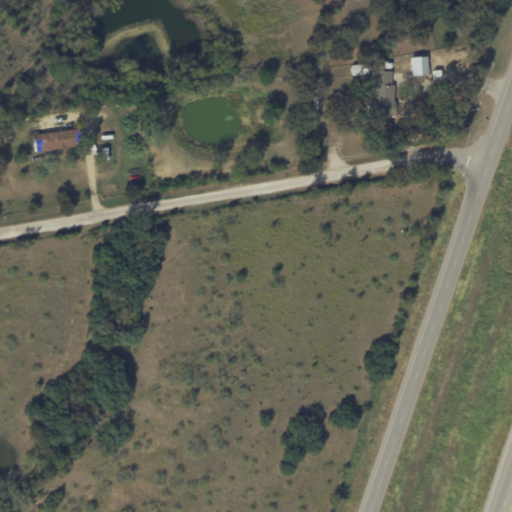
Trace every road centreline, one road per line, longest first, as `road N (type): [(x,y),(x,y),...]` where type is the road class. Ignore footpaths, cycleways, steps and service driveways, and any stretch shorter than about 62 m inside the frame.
road 1 (residential): [(486,146),(0,234)]
road 2 (secondary): [(511,72),(360,511)]
